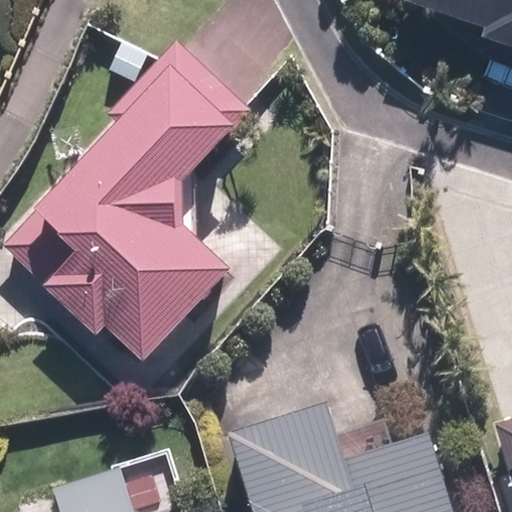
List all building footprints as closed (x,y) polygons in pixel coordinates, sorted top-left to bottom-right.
[(511,0),(395,0),(390,16),(511,55),(511,0)] [(115,130),(1,251),(134,375),(220,283),(174,240),(173,198),(245,121),(173,54),(108,124),(115,130)] [(317,419),(221,446),(239,511),(436,511),(418,448),(385,458),(376,427),(323,442),(317,419)] [(511,428),(497,433),(511,477),(511,428)] [(21,511),(125,511),(114,478),(20,507),(21,511)]
